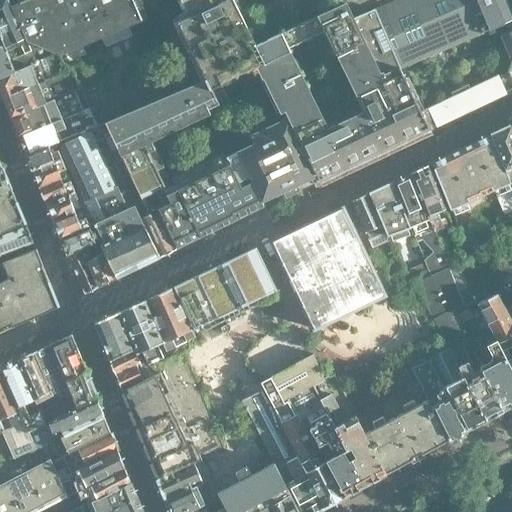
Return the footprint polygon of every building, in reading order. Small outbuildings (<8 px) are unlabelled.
[(35,62),(26,42),(7,0),(0,0),(0,38),(2,38),(5,47),(17,42),(20,45),(25,54),(11,60),(15,71),(35,62)] [(142,3),(140,0),(7,0),(26,42),(52,55),(58,53),(80,43),(82,48),(129,28),(134,26),(133,21),(148,15),(142,3)] [(181,0),(187,11),(179,15),(181,19),(176,21),(205,80),(209,87),(220,81),(216,73),(252,56),(260,52),(254,39),(235,0),(181,0)] [(339,0),(341,3),(345,1),(381,75),(399,67),(511,19),(503,0),(339,0)] [(262,77),(264,76),(280,110),(286,107),(321,179),(426,129),(428,128),(421,113),(399,67),(381,75),(345,1),(341,3),(269,37),(267,33),(254,39),(260,52),(252,56),(262,77)] [(511,60),(511,30),(501,35),(511,61),(511,60)] [(0,61),(10,57),(5,47),(2,38),(0,38),(0,61)] [(35,76),(45,71),(45,72),(49,71),(52,77),(65,72),(58,53),(52,55),(35,62),(15,71),(0,77),(0,90),(3,97),(38,83),(35,76)] [(0,77),(15,71),(11,60),(10,57),(0,61),(0,77)] [(11,118),(74,92),(65,72),(52,77),(38,83),(3,97),(11,118)] [(495,97),(511,88),(511,81),(507,72),(421,113),(428,128),(495,97)] [(164,186),(141,136),(216,101),(209,87),(205,80),(97,126),(97,127),(135,208),(143,203),(148,212),(157,208),(172,201),(164,186)] [(54,122),(50,112),(54,112),(64,107),(66,106),(70,115),(81,110),(74,92),(11,118),(19,136),(52,123),(54,122)] [(321,179),(286,107),(280,110),(283,116),(249,132),(253,139),(235,148),(263,206),(286,195),(298,190),(321,179)] [(59,141),(52,123),(19,136),(26,155),(55,143),(59,141)] [(511,177),(511,131),(510,125),(490,134),(508,179),(511,177)] [(135,208),(97,127),(61,145),(60,148),(104,242),(100,244),(103,253),(113,278),(160,256),(143,217),(140,218),(135,208)] [(508,179),(490,134),(474,142),(447,155),(431,163),(432,166),(434,165),(435,169),(434,170),(435,173),(437,172),(443,188),(442,189),(443,193),(445,192),(451,206),(449,207),(450,209),(482,196),(481,195),(510,183),(508,179)] [(62,159),(55,143),(26,155),(33,171),(62,159)] [(263,206),(249,176),(237,182),(224,154),(171,179),(172,183),(164,186),(172,201),(157,208),(160,215),(176,248),(177,248),(190,241),(263,206)] [(64,185),(61,178),(59,172),(66,169),(62,159),(33,171),(46,203),(75,191),(71,182),(64,185)] [(445,209),(427,165),(426,166),(412,173),(412,172),(410,173),(433,229),(446,223),(444,218),(440,220),(437,212),(445,209)] [(25,223),(16,201),(11,189),(2,167),(0,167),(0,234),(25,223)] [(433,229),(410,173),(391,182),(410,228),(429,275),(448,268),(434,231),(447,226),(446,223),(433,229)] [(410,228),(391,182),(369,193),(381,223),(364,230),(371,248),(389,240),(387,236),(410,228)] [(79,221),(75,213),(74,210),(81,207),(75,191),(46,203),(54,222),(61,239),(90,227),(86,218),(79,221)] [(381,223),(369,193),(360,197),(352,201),(355,208),(364,230),(381,223)] [(176,248),(160,215),(157,208),(148,212),(143,203),(135,208),(140,218),(143,217),(160,256),(176,248)] [(383,293),(366,256),(365,257),(360,246),(361,246),(345,213),(343,209),(333,214),(333,215),(329,217),(283,239),(283,238),(272,243),(276,250),(290,280),(291,280),(296,290),(295,290),(313,327),(323,322),(322,320),(372,296),(373,298),(383,293)] [(0,254),(33,243),(26,224),(25,223),(0,234),(0,254)] [(96,243),(94,238),(96,237),(94,232),(92,233),(90,227),(61,239),(67,255),(90,245),(96,243)] [(97,285),(85,262),(97,256),(95,250),(92,251),(90,245),(67,255),(83,292),(97,285)] [(174,287),(194,330),(195,329),(199,338),(276,301),(278,293),(261,257),(257,248),(174,287)] [(56,302),(49,283),(48,281),(42,265),(41,263),(35,249),(36,249),(35,249),(2,262),(8,278),(0,282),(0,332),(37,316),(54,308),(56,302)] [(103,253),(97,256),(85,262),(97,285),(113,278),(103,253)] [(511,372),(484,321),(480,314),(474,301),(463,306),(448,268),(429,275),(413,281),(448,347),(447,348),(448,349),(466,339),(482,370),(503,411),(511,406),(511,372)] [(511,279),(494,288),(497,293),(496,293),(501,303),(511,323),(511,279)] [(195,336),(172,287),(146,300),(165,341),(169,349),(182,343),(195,336)] [(496,293),(477,304),(475,300),(474,301),(480,314),(501,303),(496,293)] [(165,341),(146,300),(132,306),(155,360),(164,356),(158,344),(165,341)] [(155,360),(132,306),(118,312),(134,348),(136,354),(143,350),(149,363),(150,362),(155,360)] [(134,348),(118,312),(99,321),(95,323),(96,327),(110,359),(134,348)] [(511,329),(508,332),(498,313),(484,321),(511,372),(511,329)] [(87,372),(72,337),(71,334),(51,344),(67,381),(87,372)] [(216,501),(196,454),(222,442),(182,343),(169,349),(171,353),(164,356),(155,360),(150,362),(155,374),(146,378),(121,389),(157,478),(157,479),(166,499),(170,511),(195,511),(210,504),(216,501)] [(67,381),(51,344),(34,352),(50,391),(67,383),(67,381)] [(503,411),(482,370),(474,375),(468,364),(471,362),(462,344),(449,351),(486,420),(503,411)] [(140,364),(136,354),(134,348),(110,359),(116,375),(140,364)] [(486,420),(449,351),(448,349),(447,348),(428,357),(426,354),(418,358),(408,364),(416,380),(427,400),(445,391),(466,430),(466,431),(467,430),(467,429),(470,427),(471,428),(472,428),(472,427),(480,423),(481,423),(481,421),(484,420),(484,421),(486,420)] [(57,405),(50,391),(34,352),(17,360),(33,399),(42,394),(49,409),(39,413),(44,424),(48,422),(61,416),(57,405)] [(288,397),(291,395),(312,384),(322,379),(311,353),(259,379),(264,389),(241,400),(255,426),(300,511),(313,511),(324,506),(300,461),(310,455),(317,452),(288,397)] [(33,399),(17,360),(1,368),(28,432),(39,427),(44,424),(39,413),(28,418),(22,404),(33,399)] [(146,378),(141,366),(140,364),(116,375),(121,389),(146,378)] [(46,444),(39,427),(28,432),(1,368),(0,368),(0,426),(14,459),(44,445),(46,444)] [(97,399),(87,372),(67,381),(67,383),(73,397),(78,408),(97,399)] [(386,474),(354,413),(332,373),(322,379),(312,384),(316,393),(329,416),(365,485),(386,474)] [(448,440),(427,400),(416,380),(354,413),(386,474),(386,473),(413,459),(411,456),(420,452),(421,454),(447,440),(448,440)] [(296,404),(316,393),(312,384),(291,395),(296,404)] [(466,430),(445,391),(427,400),(448,440),(466,430)] [(78,408),(73,397),(57,405),(61,416),(78,408)] [(83,426),(104,416),(97,399),(78,408),(61,416),(48,422),(52,433),(52,434),(61,430),(63,435),(83,426)] [(90,443),(110,432),(104,416),(83,426),(63,435),(61,430),(52,434),(52,433),(48,422),(44,424),(39,427),(46,444),(44,445),(50,460),(63,454),(64,456),(77,449),(90,443)] [(365,485),(329,416),(308,427),(325,459),(345,496),(365,485)] [(300,511),(255,426),(248,429),(268,466),(251,474),(246,465),(236,471),(240,480),(217,492),(224,506),(214,511),(210,504),(195,511),(300,511)] [(71,474),(117,450),(110,432),(90,443),(77,449),(64,456),(63,454),(50,460),(66,496),(67,496),(77,491),(71,474)] [(77,491),(124,467),(117,450),(71,474),(77,491)] [(345,496),(325,459),(315,464),(310,455),(300,461),(324,506),(345,496)] [(67,497),(50,460),(27,472),(43,508),(66,497),(67,497)] [(97,499),(130,482),(124,467),(77,491),(81,498),(93,492),(97,499)] [(35,511),(43,508),(27,472),(4,483),(17,511),(35,511)] [(108,511),(137,498),(130,482),(97,499),(79,507),(78,504),(64,510),(64,511),(108,511)] [(0,511),(17,511),(4,483),(0,485),(0,511)] [(142,511),(137,498),(108,511),(142,511)]
